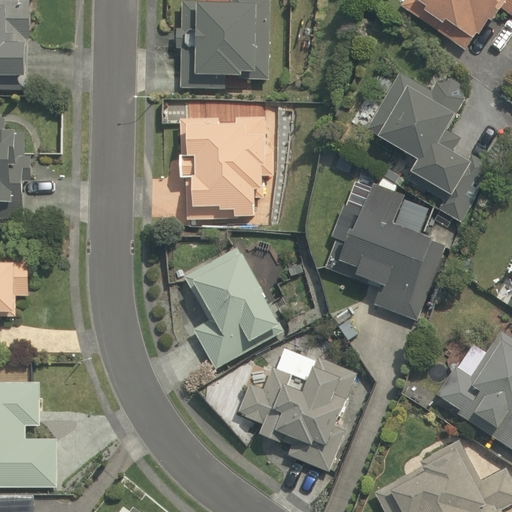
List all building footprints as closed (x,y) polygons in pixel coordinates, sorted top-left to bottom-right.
[(511,0),(411,0),(405,11),(464,55),(511,16),(511,0)] [(33,7),(0,5),(0,87),(30,89),(33,7)] [(266,10),(183,5),(182,31),(177,31),(176,55),(185,56),(183,93),(261,98),(266,10)] [(434,96),(399,76),(365,137),(391,152),(384,163),(403,173),(412,157),(424,164),(407,195),(465,228),(499,167),(446,137),(472,93),(445,77),(434,96)] [(204,123),(183,122),(180,188),(191,188),(189,224),(269,228),(274,121),(260,121),(260,113),(204,110),(204,123)] [(7,126),(0,125),(0,224),(24,226),(30,142),(6,140),(7,126)] [(408,203),(360,184),(325,272),(381,294),(375,310),(417,327),(448,250),(398,230),(408,203)] [(244,248),(187,276),(198,298),(207,294),(221,321),(194,335),(211,370),(286,332),(244,248)] [(0,317),(22,319),(23,298),(32,299),(35,252),(0,249),(0,317)] [(511,339),(497,329),(467,374),(460,370),(436,406),(511,456),(511,339)] [(355,374),(288,349),(281,371),(271,367),(264,388),(249,382),(236,418),(269,430),(263,444),(295,456),(291,467),(330,482),(345,442),(339,440),(349,413),(342,410),(355,374)] [(46,384),(0,383),(0,491),(59,493),(59,439),(28,439),(28,425),(45,426),(46,384)] [(479,479),(463,443),(424,460),(428,468),(377,491),(386,511),(505,511),(511,509),(511,477),(507,467),(479,479)]
